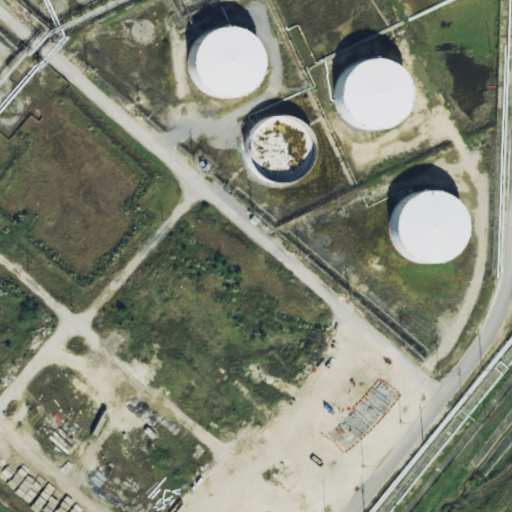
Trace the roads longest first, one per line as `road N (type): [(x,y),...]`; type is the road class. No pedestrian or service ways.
road 1 (residential): [(0,7),(443,400)]
road 2 (residential): [(292,511),(0,257)]
road 3 (residential): [(80,326),(206,188)]
